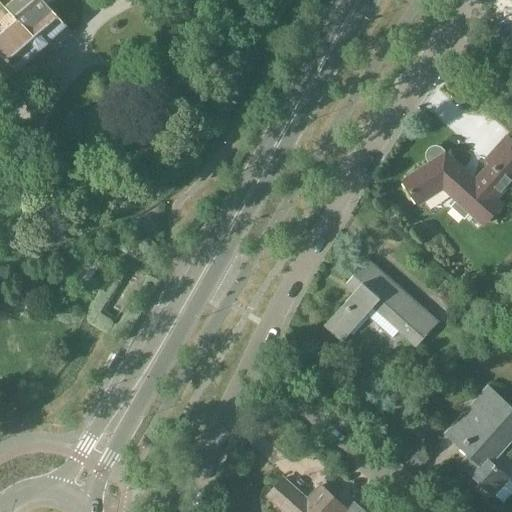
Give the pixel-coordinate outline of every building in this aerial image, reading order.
[(10,0),(4,7),(13,18),(0,30),(0,54),(15,70),(16,70),(22,76),(24,76),(43,59),(43,57),(37,50),(46,41),(52,48),(55,48),(70,33),(70,31),(64,24),(46,4),(50,0),(10,0)] [(431,164),(404,181),(420,205),(426,201),(431,209),(450,196),(485,227),(506,204),(499,198),(510,186),(511,187),(511,141),(509,138),(507,137),(487,160),(491,163),(476,181),(446,154),(445,154),(443,151),(442,150),(441,149),(440,148),(439,148),(438,147),(437,147),(436,147),(435,147),(434,147),(433,147),(433,148),(432,148),(431,148),(430,149),(429,150),(429,151),(428,151),(428,152),(427,152),(427,153),(427,154),(427,155),(427,156),(427,157),(427,158),(428,159),(428,160),(431,164)] [(79,279),(88,284),(100,264),(92,258),(79,279)] [(363,283),(326,325),(344,341),(366,315),(392,338),(399,331),(417,347),(438,323),(420,306),(367,260),(354,275),(363,283)] [(461,415),(446,434),(478,462),(470,472),(496,494),(505,502),(511,493),(511,481),(509,479),(510,477),(499,467),(500,467),(497,464),(496,465),(492,461),(511,438),(511,407),(490,388),(465,418),(461,415)] [(307,501),(283,479),(268,496),(281,508),(284,505),(292,511),(364,511),(355,503),(348,510),(320,486),(320,487),(316,491),(316,493),(312,499),(309,499),(307,501)]
